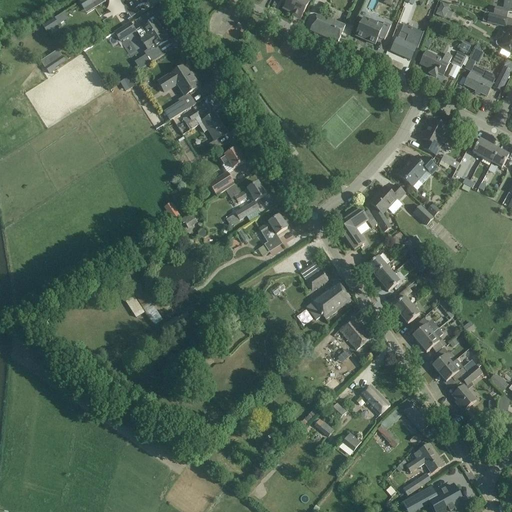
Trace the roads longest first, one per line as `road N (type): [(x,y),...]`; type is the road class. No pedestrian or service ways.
road 1 (residential): [(484,482),(312,218)]
road 2 (residential): [(312,218),(169,0)]
road 3 (residential): [(422,94),(239,0)]
road 4 (residential): [(312,218),(391,147),(422,94)]
